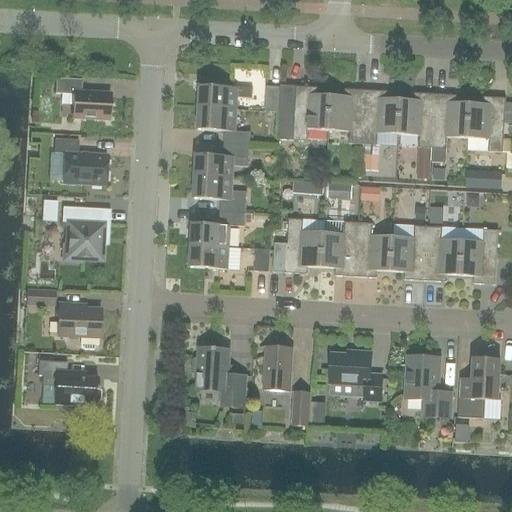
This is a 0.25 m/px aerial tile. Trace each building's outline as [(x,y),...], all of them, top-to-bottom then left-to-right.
[(110,121),(111,95),(82,93),(83,81),(57,79),(56,95),(75,96),(73,119),(110,121)] [(199,109),(238,111),(239,99),(253,99),(254,90),(201,87),(199,109)] [(281,88),(267,87),(266,113),(279,113),(281,88)] [(330,132),(332,97),(319,96),(319,89),(282,87),(278,141),(309,143),(309,131),(330,132)] [(332,97),(330,132),(351,133),(350,145),(364,146),(367,91),(346,90),(346,97),(332,97)] [(379,134),(400,136),(402,100),(388,100),(388,93),(367,91),(364,146),(378,146),(379,134)] [(402,100),(400,136),(420,137),(420,149),(433,149),(437,95),(416,94),(415,101),(402,100)] [(448,138),(470,140),(472,104),(457,104),(458,96),(437,95),(433,149),(434,150),(433,163),(447,164),(448,138)] [(485,105),(472,104),(470,140),(490,141),(489,153),(504,154),(507,99),(485,98),(485,105)] [(237,133),(238,111),(199,109),(198,131),(226,133),(225,145),(250,146),(251,134),(237,133)] [(106,187),(108,157),(79,155),(79,142),(55,140),(55,154),(65,155),(64,185),(106,187)] [(250,146),(225,145),(224,157),(197,155),(196,178),(234,180),(235,167),(249,168),(250,146)] [(364,172),(379,173),(380,147),(365,146),(364,172)] [(431,181),(433,149),(420,149),(418,180),(431,181)] [(502,191),(503,174),(468,172),(467,189),(502,191)] [(234,180),(196,178),(194,200),(222,201),(221,214),(247,215),(248,193),(233,193),(234,180)] [(295,190),(324,195),(326,182),(297,178),(295,190)] [(353,187),(328,186),(328,200),(352,201),(353,187)] [(380,203),(381,189),(363,188),(362,201),(380,203)] [(64,246),(63,263),(81,264),(82,262),(104,263),(106,225),(98,224),(99,210),(63,208),(63,224),(67,224),(66,246),(64,246)] [(193,224),(192,246),(230,249),(231,227),(246,228),(247,215),(221,214),(221,226),(193,224)] [(309,268),(323,269),(325,234),(304,233),(304,221),(290,220),(288,245),(276,244),(274,274),(308,276),(309,268)] [(345,235),(325,234),(323,269),(336,270),(336,277),(357,278),(360,224),(346,223),(345,235)] [(374,225),(360,224),(357,278),(378,280),(378,272),(392,273),(394,238),(373,237),(374,225)] [(405,281),(426,282),(429,228),(415,227),(415,239),(394,238),(392,273),(406,274),(405,281)] [(448,276),(462,277),(464,242),(443,241),(443,229),(429,228),(426,282),(448,284),(448,276)] [(464,242),(462,277),(475,278),(475,285),(496,286),(500,232),(485,231),(484,243),(464,242)] [(229,271),(230,249),(192,246),(190,269),(229,271)] [(271,251),(257,250),(256,272),(270,273),(271,251)] [(55,308),(55,293),(28,291),(27,307),(55,308)] [(76,306),(59,305),(58,337),(81,338),(81,348),(83,351),(95,352),(99,348),(99,339),(101,339),(102,311),(75,310),(76,306)] [(290,393),(293,349),(269,348),(266,392),(290,393)] [(199,375),(198,391),(224,393),(223,409),(245,410),(247,377),(229,376),(231,351),(200,349),(200,359),(197,359),(194,361),(193,373),(196,375),(199,375)] [(382,403),(384,377),(372,376),(373,354),(359,353),(358,357),(333,355),(331,386),(367,388),(366,402),(382,403)] [(452,419),(453,395),(438,394),(440,359),(410,358),(408,400),(427,401),(426,418),(452,419)] [(54,359),(40,359),(39,377),(43,377),(43,387),(56,388),(55,405),(97,408),(99,380),(67,378),(68,364),(54,363),(54,359)] [(499,402),(501,362),(475,360),(473,392),(461,391),(459,419),(485,420),(487,401),(499,402)] [(312,394),(295,393),(293,428),(310,428),(312,394)]
